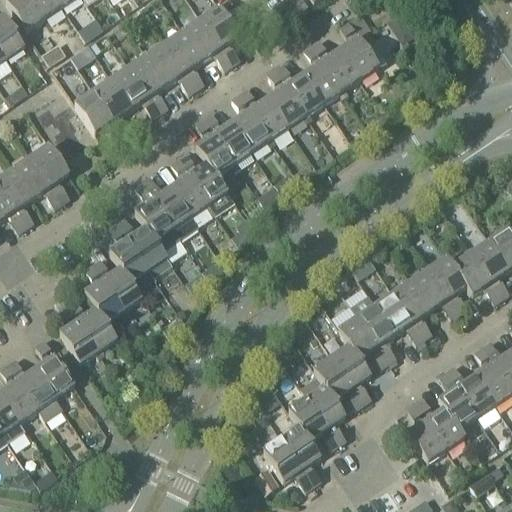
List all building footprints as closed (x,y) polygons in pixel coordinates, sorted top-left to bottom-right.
[(24,38),(43,25),(25,0),(16,0),(4,8),(24,38)] [(51,0),(25,0),(43,25),(61,13),(51,0)] [(79,1),(77,0),(51,0),(61,13),(79,1)] [(290,14),(296,23),(329,0),(304,0),(306,3),(290,14)] [(218,14),(201,26),(232,72),(240,66),(229,51),(238,45),(218,14)] [(3,24),(0,25),(0,59),(4,66),(23,53),(3,24)] [(95,26),(78,38),(84,48),(102,36),(95,26)] [(183,38),(203,68),(213,61),(224,77),(232,72),(201,26),(183,38)] [(338,34),(345,45),(354,39),(347,29),(338,34)] [(165,50),(196,96),(203,90),(193,75),(203,68),(183,38),(165,50)] [(357,45),(339,57),(359,87),(386,69),(375,52),(366,58),(357,45)] [(67,47),(61,52),(65,58),(72,54),(67,47)] [(310,53),(317,63),(325,58),(318,48),(310,53)] [(94,49),(88,53),(94,62),(100,58),(94,49)] [(196,96),(165,50),(147,62),(167,92),(177,85),(187,101),(196,96)] [(317,63),(310,53),(302,59),(309,69),(317,63)] [(359,87),(339,57),(321,69),(341,99),(359,87)] [(428,59),(424,68),(437,74),(441,64),(428,59)] [(167,92),(147,62),(129,74),(160,120),(167,114),(157,99),(167,92)] [(341,99),(321,69),(303,81),(323,111),(341,99)] [(275,77),(282,88),(290,82),(283,72),(275,77)] [(160,120),(129,74),(111,86),(131,116),(141,109),(152,125),(160,120)] [(282,88),(275,77),(267,82),(274,93),(282,88)] [(286,93),(305,123),(323,111),(303,81),(286,93)] [(93,98),(123,144),(131,139),(120,123),(131,116),(111,86),(93,98)] [(19,93),(11,98),(17,107),(25,102),(19,93)] [(305,123),(286,93),(268,105),(287,135),(305,123)] [(239,102),(245,112),(254,107),(247,96),(239,102)] [(123,144),(93,98),(74,111),(95,140),(105,133),(116,149),(123,144)] [(245,112),(239,102),(231,107),(238,117),(245,112)] [(249,118),(269,148),(287,135),(268,105),(249,118)] [(378,115),(372,120),(380,132),(384,129),(386,127),(378,115)] [(269,148),(249,118),(232,130),(252,159),(269,148)] [(204,126),(210,136),(218,131),(211,120),(204,126)] [(210,136),(204,126),(196,131),(202,141),(210,136)] [(214,142),(234,171),(252,159),(232,130),(214,142)] [(234,171),(214,142),(196,154),(206,170),(207,170),(216,183),(217,183),(234,171)] [(30,164),(61,210),(68,205),(58,189),(69,182),(60,168),(49,152),(30,164)] [(178,166),(185,176),(193,171),(186,161),(178,166)] [(12,176),(32,206),(42,199),(53,215),(61,210),(30,164),(12,176)] [(185,176),(178,166),(170,171),(177,182),(185,176)] [(234,209),(228,199),(217,183),(216,183),(207,170),(206,170),(189,182),(209,212),(215,222),(234,209)] [(32,206),(12,176),(0,184),(0,197),(24,234),(33,228),(22,213),(32,206)] [(170,194),(191,224),(206,214),(212,224),(215,222),(209,212),(189,182),(170,194)] [(283,183),(274,189),(273,192),(282,201),(291,195),(283,183)] [(142,190),(149,200),(157,195),(150,185),(142,190)] [(149,200),(142,190),(134,195),(141,206),(149,200)] [(273,192),(265,198),(272,209),(280,203),(282,201),(273,192)] [(157,195),(149,200),(153,206),(173,236),(180,246),(198,234),(191,224),(170,194),(161,201),(157,195)] [(24,234),(0,197),(0,227),(6,224),(17,239),(24,234)] [(153,206),(134,219),(145,236),(146,235),(155,248),(156,248),(163,258),(180,246),(173,236),(153,206)] [(117,232),(124,242),(132,237),(125,226),(117,232)] [(124,242),(117,232),(110,237),(116,247),(124,242)] [(148,277),(154,285),(172,273),(163,258),(156,248),(155,248),(146,235),(145,236),(128,248),(148,277)] [(489,249),(508,279),(511,276),(511,243),(507,236),(489,249)] [(148,277),(128,248),(110,260),(121,276),(130,289),(131,288),(148,277)] [(471,261),(501,307),(509,301),(498,285),(508,279),(489,249),(471,261)] [(471,261),(453,273),(452,273),(467,294),(466,295),(472,303),(483,296),(493,312),(501,307),(471,261)] [(429,277),(459,322),(467,317),(457,301),(466,295),(467,294),(452,273),(453,273),(447,264),(429,277)] [(92,272),(99,283),(107,277),(100,267),(92,272)] [(358,271),(350,276),(357,286),(365,281),(358,271)] [(99,283),(92,272),(84,277),(91,288),(99,283)] [(103,288),(123,318),(142,305),(131,288),(130,289),(121,276),(103,288)] [(411,289),(431,318),(441,312),(452,328),(459,322),(429,277),(411,289)] [(123,318),(103,288),(84,301),(95,317),(96,317),(105,330),(106,329),(123,318)] [(431,318),(411,289),(393,301),(424,347),(431,341),(421,325),(431,318)] [(424,347),(393,301),(375,313),(395,343),(405,336),(416,352),(424,347)] [(395,343),(375,313),(368,303),(350,315),(356,325),(357,325),(388,370),(395,365),(385,349),(395,343)] [(67,312),(74,323),(82,318),(75,307),(67,312)] [(74,323),(67,312),(59,318),(66,328),(74,323)] [(185,324),(180,316),(175,320),(180,327),(185,324)] [(78,328),(98,359),(117,346),(106,329),(105,330),(96,317),(95,317),(78,328)] [(338,337),(349,354),(358,367),(359,366),(369,360),(380,376),(388,370),(357,325),(356,325),(338,337)] [(98,359),(78,328),(59,341),(79,371),(98,359)] [(43,347),(35,353),(42,363),(50,358),(43,347)] [(295,354),(288,349),(282,359),(289,364),(295,354)] [(481,356),(488,366),(496,360),(489,350),(481,356)] [(332,366),(363,411),(370,406),(360,390),(371,383),(359,366),(358,367),(349,354),(332,366)] [(488,366),(481,356),(473,361),(480,371),(488,366)] [(496,360),(488,366),(492,371),(511,401),(511,400),(511,363),(510,359),(500,366),(496,360)] [(36,376),(56,405),(74,393),(54,363),(36,376)] [(278,366),(274,375),(280,383),(287,379),(278,366)] [(363,411),(332,366),(313,378),(319,387),(324,394),(334,407),(344,401),(355,417),(363,411)] [(15,367),(7,372),(14,382),(45,427),(62,415),(56,405),(36,376),(26,383),(15,367)] [(511,401),(492,371),(474,384),(494,413),(511,401)] [(14,382),(7,372),(0,376),(0,378),(6,388),(14,382)] [(445,379),(452,390),(460,384),(453,374),(445,379)] [(452,390),(445,379),(437,385),(444,395),(452,390)] [(317,384),(299,396),(306,406),(319,425),(337,452),(345,447),(335,431),(345,424),(334,407),(324,394),(319,387),(317,384)] [(456,396),(476,425),(494,413),(474,384),(456,396)] [(0,400),(20,430),(38,417),(18,388),(0,400)] [(456,396),(452,390),(444,395),(448,401),(438,408),(443,416),(458,437),(476,425),(456,396)] [(20,430),(0,400),(0,439),(7,450),(25,438),(20,430)] [(288,418),(299,435),(300,434),(309,449),(310,448),(319,442),(330,457),(337,452),(319,425),(306,406),(288,418)] [(414,412),(421,422),(429,417),(422,407),(414,412)] [(421,422),(414,412),(407,417),(413,428),(421,422)] [(425,428),(445,458),(464,445),(458,437),(443,416),(425,428)] [(445,458),(425,428),(406,441),(426,470),(445,458)] [(282,446),(313,493),(321,487),(310,471),(321,464),(310,449),(310,448),(309,449),(300,434),(299,435),(282,446)] [(313,493),(282,446),(263,459),(284,490),(294,482),(305,498),(313,493)] [(265,500),(279,491),(268,474),(254,483),(265,500)] [(498,474),(487,481),(493,489),(503,482),(498,474)] [(487,481),(469,493),(476,504),(494,492),(493,489),(487,481)]
